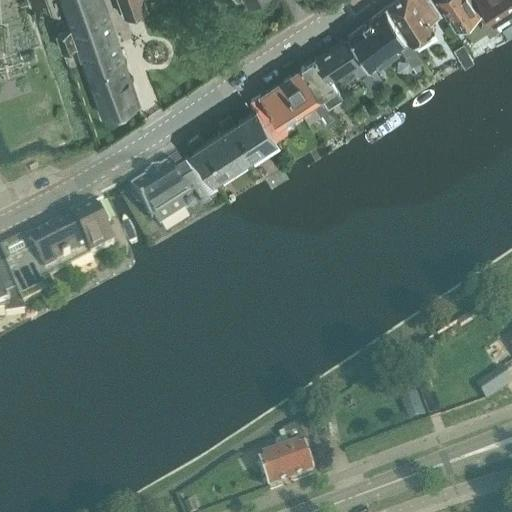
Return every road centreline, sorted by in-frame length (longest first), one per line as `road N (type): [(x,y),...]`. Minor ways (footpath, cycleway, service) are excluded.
road 1 (tertiary): [(0,225),(100,171),(358,0)]
road 2 (secondary): [(320,511),(511,441)]
